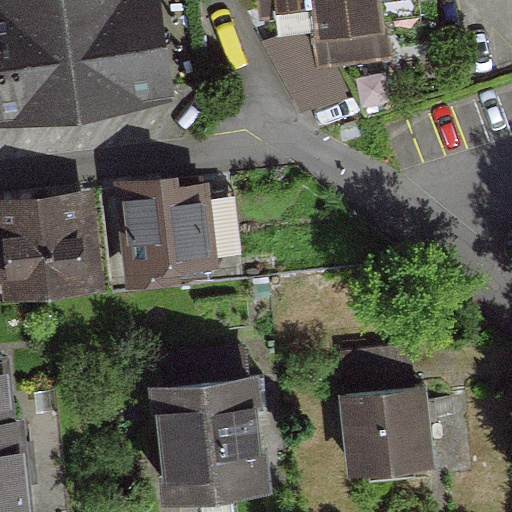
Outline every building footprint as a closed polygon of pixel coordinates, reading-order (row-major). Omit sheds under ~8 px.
[(170,0),(0,0),(0,112),(182,87),(170,0)] [(258,0),(259,4),(299,0),(316,0),(323,62),(392,55),(386,0),(258,0)] [(190,176),(128,181),(137,282),(215,275),(213,261),(224,260),(218,182),(191,184),(190,176)] [(100,188),(2,197),(12,296),(110,286),(100,188)] [(415,349),(348,354),(351,391),(418,386),(415,349)] [(19,351),(0,352),(0,511),(13,511),(42,509),(35,411),(23,412),(19,351)] [(278,372),(167,380),(175,494),(286,486),(278,372)] [(441,384),(353,392),(361,470),(463,460),(458,404),(443,405),(441,384)]
